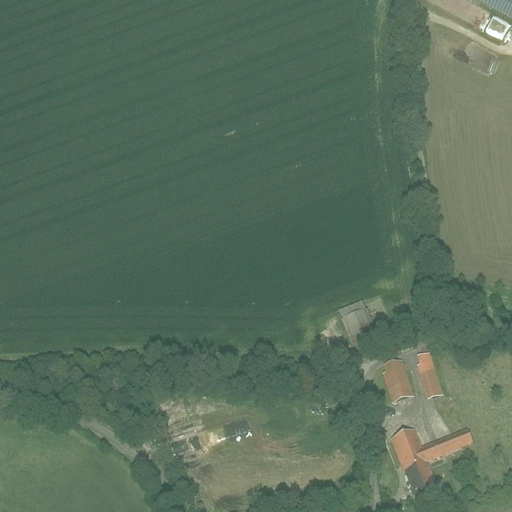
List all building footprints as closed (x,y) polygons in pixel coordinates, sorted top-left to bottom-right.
[(511,0),(474,0),(511,19),(511,0)] [(340,320),(356,354),(379,344),(363,310),(340,320)] [(418,361),(428,401),(445,397),(434,357),(418,361)] [(406,367),(383,372),(391,408),(414,402),(406,367)] [(414,428),(389,438),(417,511),(445,501),(432,467),(475,450),(467,429),(421,447),(414,428)]
